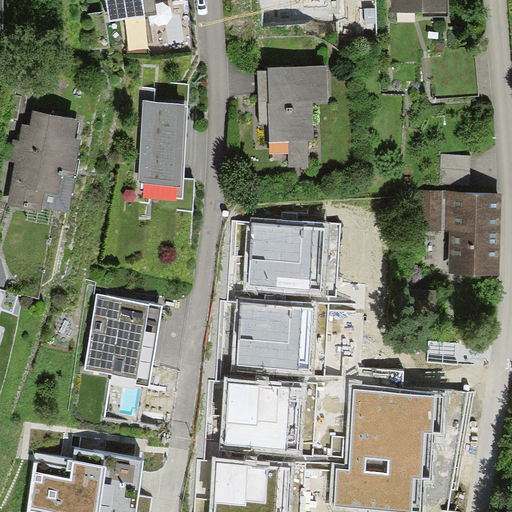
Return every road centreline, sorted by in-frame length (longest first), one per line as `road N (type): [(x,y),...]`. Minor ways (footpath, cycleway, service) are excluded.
road 1 (residential): [(179,427),(213,190),(212,0)]
road 2 (residential): [(480,511),(511,217)]
road 3 (residential): [(511,179),(496,0)]
